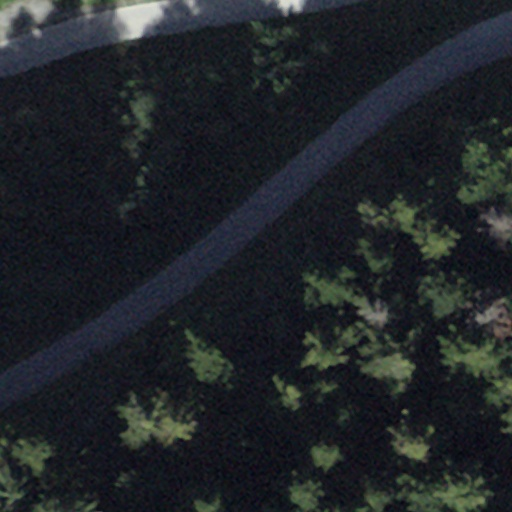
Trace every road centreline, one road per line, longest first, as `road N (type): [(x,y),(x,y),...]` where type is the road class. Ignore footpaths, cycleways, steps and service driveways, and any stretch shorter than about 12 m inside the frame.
road 1 (track): [(511,34),(445,61),(143,309),(0,396)]
road 2 (track): [(0,63),(64,36),(216,0)]
